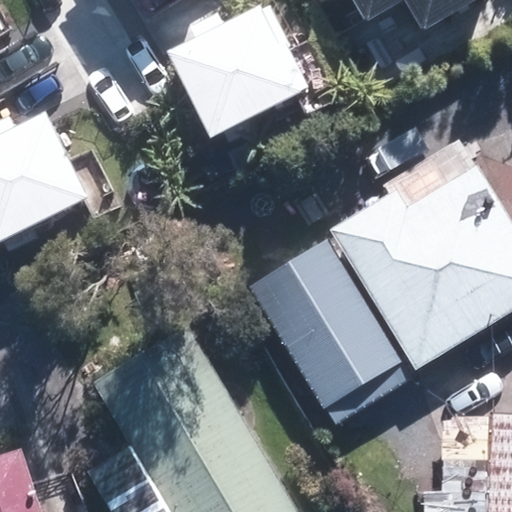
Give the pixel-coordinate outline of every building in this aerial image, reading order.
[(194,121),(239,97),(295,69),(259,0),(171,0),(140,16),(194,121)] [(0,96),(0,202),(73,157),(25,81),(0,96)] [(511,230),(474,168),(404,209),(393,193),(327,233),(412,374),(511,312),(511,230)] [(410,380),(327,242),(248,290),(331,427),(410,380)] [(291,511),(187,330),(91,386),(129,450),(85,475),(107,511),(291,511)] [(511,511),(511,410),(486,409),(481,511),(511,511)] [(0,511),(41,511),(21,447),(0,453),(0,511)]
